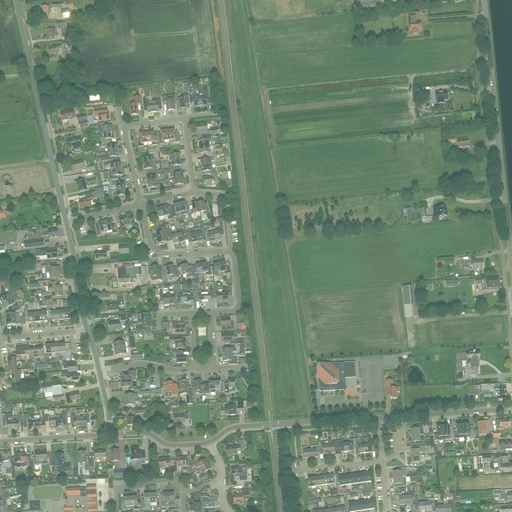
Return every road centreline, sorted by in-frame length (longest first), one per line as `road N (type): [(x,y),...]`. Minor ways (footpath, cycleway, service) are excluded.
road 1 (tertiary): [(511,266),(484,0)]
road 2 (unclassified): [(209,442),(233,427),(378,417)]
road 3 (unclassified): [(51,160),(16,0)]
road 4 (unclassified): [(378,417),(511,408)]
road 5 (residential): [(227,253),(158,249),(140,202)]
